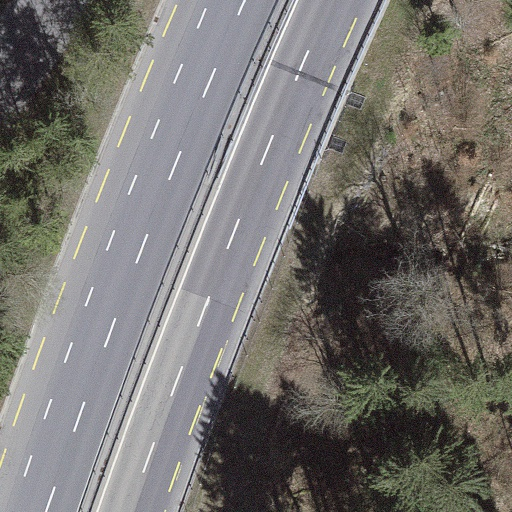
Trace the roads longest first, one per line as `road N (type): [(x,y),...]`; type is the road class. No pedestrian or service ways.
road 1 (primary): [(134,511),(338,0)]
road 2 (primary): [(240,0),(139,240),(40,511)]
